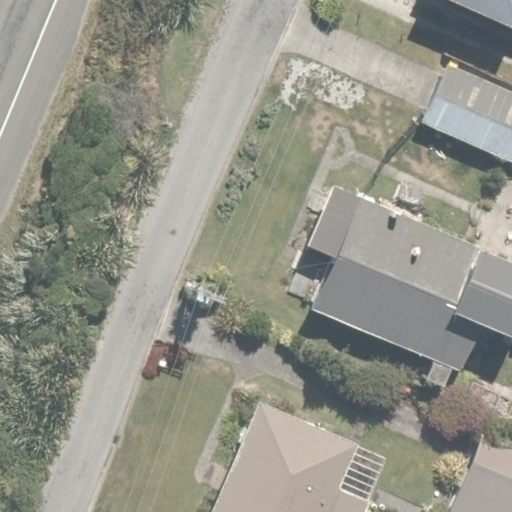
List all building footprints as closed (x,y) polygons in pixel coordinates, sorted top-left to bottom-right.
[(511,21),(511,0),(469,0),(492,9),(491,12),(511,21)] [(511,139),(511,88),(437,58),(414,115),(507,151),(511,139)] [(483,239),(338,182),(295,294),(439,350),(483,239)] [(307,511),(345,423),(251,383),(195,511),(307,511)] [(511,511),(511,442),(470,425),(433,511),(511,511)]
